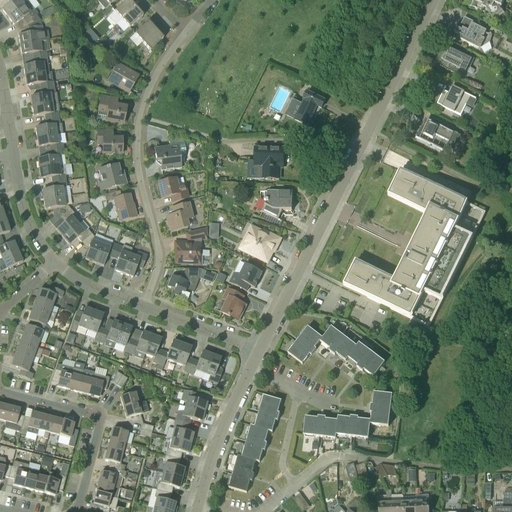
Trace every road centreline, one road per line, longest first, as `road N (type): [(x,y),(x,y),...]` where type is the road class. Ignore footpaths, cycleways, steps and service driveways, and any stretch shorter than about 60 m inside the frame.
road 1 (residential): [(263,345),(430,0)]
road 2 (residential): [(143,307),(158,251),(139,176),(139,117),(156,72),(183,34)]
road 3 (residential): [(76,511),(92,448),(90,419),(80,408),(0,380)]
road 4 (residential): [(196,511),(217,436),(249,370)]
road 5 (residential): [(263,345),(143,307)]
